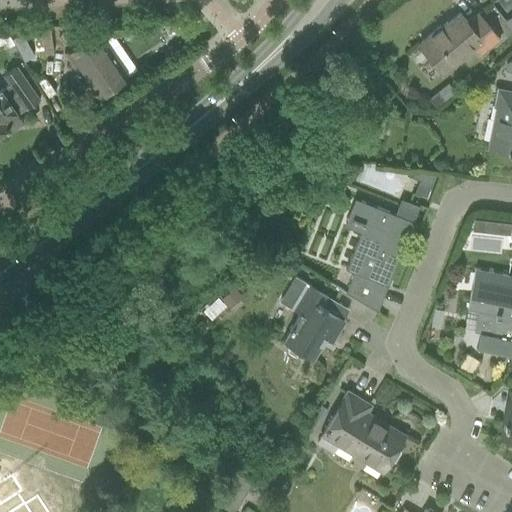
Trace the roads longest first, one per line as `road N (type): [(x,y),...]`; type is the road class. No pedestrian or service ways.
road 1 (residential): [(511,488),(452,458),(463,414),(450,393),(411,375),(398,341),(445,216),(461,204),(511,205)]
road 2 (secondary): [(262,65),(0,274)]
road 3 (residential): [(0,208),(241,40)]
